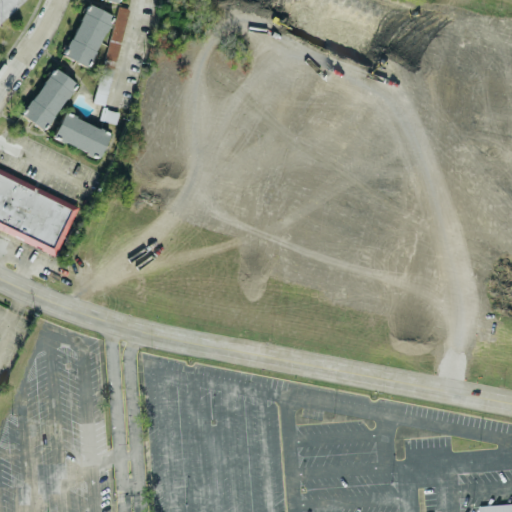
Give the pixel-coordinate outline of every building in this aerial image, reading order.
[(62,55),(87,66),(110,14),(85,3),(62,55)] [(128,8),(117,5),(93,101),(104,104),(128,8)] [(20,114),(42,130),(75,82),(53,67),(20,114)] [(97,157),(108,132),(62,111),(51,136),(97,157)] [(77,204),(0,170),(0,229),(55,254),(77,204)] [(511,511),(511,503),(479,505),(479,511),(511,511)]
